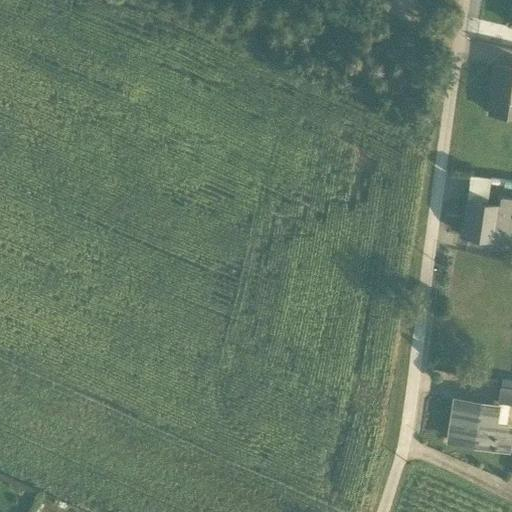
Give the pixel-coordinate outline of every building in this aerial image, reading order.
[(389,0),(359,0),(384,12),(389,0)] [(511,68),(494,66),(488,114),(511,117),(511,68)] [(471,176),(462,236),(510,243),(511,228),(511,198),(511,195),(511,182),(502,181),(499,203),(484,201),(488,179),(471,176)] [(511,379),(500,378),(496,404),(508,405),(511,405),(511,379)] [(511,426),(505,425),(508,405),(496,404),(495,407),(455,400),(448,441),(509,450),(511,430),(511,426)]
